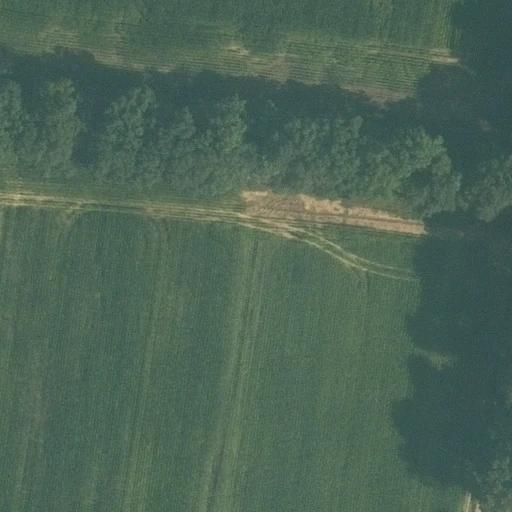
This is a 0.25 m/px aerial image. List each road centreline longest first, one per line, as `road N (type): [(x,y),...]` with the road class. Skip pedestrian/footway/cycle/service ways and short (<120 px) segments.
road 1 (track): [(0,83),(500,138),(511,150)]
road 2 (track): [(511,275),(497,424)]
